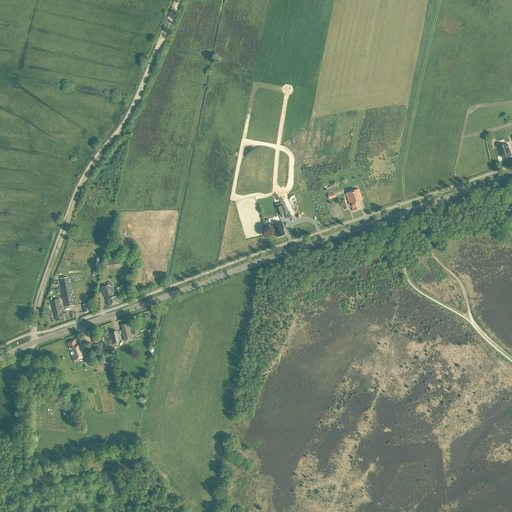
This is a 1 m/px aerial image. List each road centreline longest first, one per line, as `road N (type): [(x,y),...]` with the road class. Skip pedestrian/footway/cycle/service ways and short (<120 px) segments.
road 1 (tertiary): [(32,343),(511,175)]
road 2 (track): [(33,333),(76,199),(131,116),(179,0)]
road 3 (unclassified): [(21,511),(32,343)]
road 4 (track): [(405,227),(422,234),(457,279),(473,323)]
